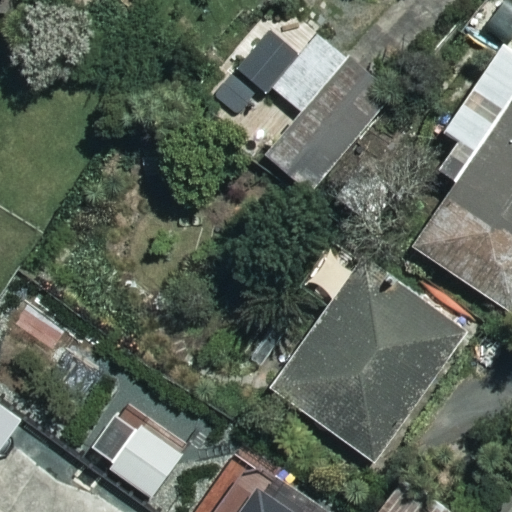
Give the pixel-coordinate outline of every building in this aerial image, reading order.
[(395,89),(315,32),(275,87),(305,109),(271,157),(321,193),(395,89)] [(511,41),(508,39),(453,124),(467,133),(444,167),(462,178),(419,244),(509,304),(511,298),(511,41)] [(369,256),(362,265),(336,246),(314,278),(340,296),(277,386),(375,456),(467,327),(369,256)] [(183,455),(142,426),(112,469),(153,498),(183,455)] [(280,466),(266,487),(259,482),(238,511),(302,511),(291,504),(306,483),(280,466)] [(454,511),(404,479),(381,511),(454,511)]
